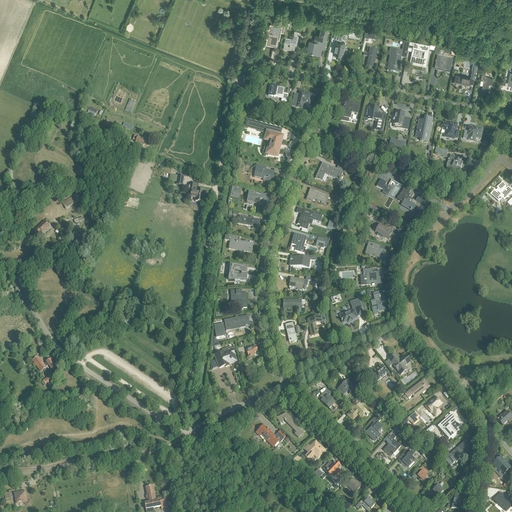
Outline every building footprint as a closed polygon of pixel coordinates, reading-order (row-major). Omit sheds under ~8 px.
[(280,27),(270,25),(269,30),(264,29),(263,29),(264,29),(263,37),(264,38),(264,39),(266,39),(266,38),(268,38),(266,44),(276,46),(276,47),(279,32),(281,33),(283,33),(285,26),(280,25),(280,27)] [(319,55),(321,48),(324,48),(328,31),(321,30),(319,36),(315,35),(314,43),(309,42),(307,52),(319,55)] [(345,52),(346,52),(346,49),(346,48),(344,48),(345,44),(340,43),(341,40),(343,32),(335,30),(333,38),(337,39),(336,42),(333,54),(337,55),(337,57),(336,57),(342,59),(343,52),(345,52)] [(294,45),(294,44),(296,44),(299,32),(295,31),(293,39),(288,38),(287,42),(285,42),(284,49),(288,50),(288,48),(290,49),(290,50),(293,51),(294,45)] [(429,51),(409,47),(408,53),(412,53),(410,64),(422,66),(423,62),(415,60),(416,52),(424,54),(424,56),(428,57),(429,51)] [(366,66),(373,68),(377,50),(370,49),(369,54),(364,53),(363,56),(368,57),(366,66)] [(398,73),(400,62),(402,52),(390,49),(389,56),(392,56),(390,63),(391,63),(390,71),(393,72),(398,73)] [(437,57),(435,69),(450,72),(452,60),(437,57)] [(490,84),(493,85),(494,79),(485,78),(486,73),(483,73),(481,81),(484,81),(482,91),(490,92),(491,88),(489,87),(490,84)] [(472,85),(473,79),(461,77),(461,78),(456,77),(456,76),(454,83),(459,85),(459,86),(464,87),(464,86),(469,87),(469,85),(472,85)] [(277,89),(277,88),(270,86),(268,96),(282,99),(281,102),(286,103),(288,95),(283,94),(284,90),(277,89)] [(296,108),(301,109),(302,103),(310,105),(311,101),(313,101),(314,95),(307,94),(307,93),(304,92),(304,93),(299,92),(298,98),(294,97),(292,107),(296,108)] [(130,99),(125,111),(131,113),(136,101),(130,99)] [(349,122),(348,122),(348,119),(350,119),(351,112),(356,113),(356,115),(359,104),(358,104),(358,105),(353,104),(353,103),(345,102),(344,108),(342,107),(340,117),(342,118),(341,121),(340,120),(340,121),(349,122)] [(370,107),(370,108),(366,107),(363,119),(364,120),(364,121),(365,122),(366,122),(367,121),(368,120),(372,121),(373,122),(373,121),(375,122),(376,122),(374,130),(382,132),(385,115),(379,114),(379,113),(378,112),(377,112),(378,108),(370,107)] [(403,119),(404,114),(396,112),(394,118),(393,120),(393,121),(393,123),(393,124),(393,125),(397,126),(397,128),(407,130),(409,120),(403,119)] [(430,126),(431,126),(432,120),(425,118),(424,121),(419,120),(415,138),(421,139),(420,142),(427,143),(430,129),(430,126)] [(247,121),(245,128),(247,129),(247,128),(260,131),(259,132),(267,134),(265,141),(270,142),(267,154),(277,157),(282,138),(274,136),(276,129),(247,121)] [(115,132),(119,134),(123,123),(120,122),(115,132)] [(455,131),(457,125),(447,123),(447,124),(444,124),(443,128),(446,129),(445,136),(450,137),(449,138),(454,139),(454,138),(457,138),(458,132),(455,131)] [(474,128),(469,127),(468,132),(464,131),(463,139),(468,140),(474,142),(475,137),(480,138),(482,130),(476,128),(476,129),(474,128)] [(135,136),(133,140),(136,142),(135,143),(143,147),(143,145),(148,147),(150,143),(138,137),(135,136)] [(129,143),(118,138),(117,142),(122,144),(127,147),(130,148),(131,146),(128,144),(129,143)] [(403,151),(405,144),(397,143),(398,141),(390,140),(389,147),(396,149),(396,150),(403,151)] [(447,151),(436,149),(435,153),(445,159),(446,158),(445,158),(447,152),(447,151)] [(462,158),(462,159),(456,156),(455,157),(451,155),(448,160),(448,159),(448,160),(450,161),(448,165),(448,166),(448,168),(448,170),(450,171),(456,174),(462,168),(461,168),(462,164),(464,165),(466,161),(462,159),(463,158),(462,158)] [(316,179),(320,181),(323,175),(338,181),(342,172),(345,174),(348,169),(339,165),(337,170),(333,169),(331,172),(327,170),(329,167),(322,164),(316,179)] [(266,182),(272,183),(274,174),(265,172),(266,168),(257,166),(254,178),(264,180),(264,178),(267,178),(266,182)] [(386,183),(380,180),(376,187),(384,191),(383,193),(387,196),(390,191),(387,190),(389,188),(385,185),(386,183)] [(495,191),(491,195),(499,203),(502,199),(505,200),(507,198),(511,193),(511,192),(511,191),(508,188),(507,189),(506,188),(506,187),(503,184),(497,189),(498,190),(496,192),(495,191)] [(202,198),(203,198),(204,193),(203,193),(204,190),(197,189),(196,193),(194,192),(193,197),(195,198),(195,201),(202,202),(202,198)] [(403,206),(407,208),(407,209),(412,211),(414,209),(417,211),(418,210),(421,211),(421,210),(423,211),(427,205),(426,205),(428,202),(419,197),(417,200),(416,201),(415,203),(414,202),(414,201),(409,199),(410,196),(409,195),(411,192),(404,189),(398,200),(404,204),(403,206)] [(325,195),(311,190),(307,201),(312,202),(313,199),(323,203),(322,204),(326,205),(329,197),(325,196),(325,195)] [(263,207),(265,207),(267,197),(265,197),(260,195),(260,197),(255,196),(256,195),(248,193),(246,203),(254,205),(255,200),(259,201),(258,206),(263,207)] [(71,198),(68,200),(68,199),(62,203),(65,209),(74,204),(74,203),(76,202),(73,196),(70,197),(71,198)] [(297,224),(297,225),(300,226),(301,226),(300,228),(299,228),(307,231),(307,230),(306,230),(308,225),(309,225),(309,224),(310,220),(313,221),(315,222),(316,219),(320,221),(321,216),(322,217),(322,216),(304,210),(303,210),(304,210),(302,215),(301,215),(298,225),(297,224)] [(239,216),(238,224),(253,227),(253,229),(256,230),(258,224),(259,224),(260,220),(252,219),(252,217),(253,218),(253,217),(250,217),(250,218),(239,216)] [(330,221),(328,227),(336,230),(338,223),(330,221)] [(41,232),(42,233),(49,226),(45,222),(35,231),(38,235),(41,232)] [(391,235),(396,238),(399,233),(389,227),(387,229),(380,225),(375,233),(378,234),(377,236),(383,239),(384,238),(388,240),(391,235)] [(229,249),(252,253),(253,245),(239,242),(240,238),(225,235),(224,241),(229,242),(230,242),(229,249)] [(297,251),(302,252),(306,238),(294,235),(291,245),(296,247),(296,246),(298,247),(297,251)] [(325,246),(325,244),(325,243),(325,240),(318,239),(316,247),(324,249),(324,246),(325,246)] [(366,255),(386,262),(389,253),(379,250),(380,247),(369,243),(366,255)] [(292,254),(290,267),(309,270),(310,261),(312,261),(313,261),(318,260),(318,258),(312,257),(292,254)] [(230,264),(228,280),(247,279),(247,267),(230,264)] [(361,286),(368,285),(372,285),(372,286),(374,285),(374,284),(382,284),(381,273),(370,274),(370,270),(364,271),(364,276),(360,277),(361,286)] [(291,278),(289,288),(297,289),(297,291),(302,292),(303,286),(307,286),(307,281),(304,281),(291,278)] [(247,308),(246,294),(241,294),(241,291),(231,291),(231,311),(243,310),(243,308),(247,308)] [(382,305),(381,303),(384,302),(382,294),(380,295),(379,292),(372,294),(374,301),(371,302),(373,309),(372,309),(373,314),(378,313),(377,311),(385,309),(384,304),(382,305)] [(284,310),(301,309),(301,305),(305,305),(305,301),(301,301),(301,300),(283,301),(284,310)] [(354,311),(340,315),(343,323),(347,322),(348,323),(350,322),(352,321),(352,320),(357,318),(356,316),(358,316),(358,317),(363,315),(361,307),(360,307),(358,301),(351,303),(354,311)] [(15,318),(18,323),(24,319),(22,314),(15,318)] [(6,317),(7,320),(2,323),(4,327),(13,322),(9,315),(6,317)] [(225,321),(227,332),(250,327),(248,316),(225,321)] [(309,324),(306,325),(307,328),(309,327),(311,336),(318,335),(316,324),(322,322),(321,317),(308,320),(309,324)] [(285,325),(289,342),(297,340),(292,324),(285,325)] [(31,327),(13,337),(16,342),(34,332),(31,327)] [(255,355),(254,352),(258,351),(256,346),(246,350),(249,357),(255,355)] [(216,361),(210,363),(212,370),(219,368),(219,369),(222,368),(225,367),(228,366),(228,365),(232,363),(231,361),(235,359),(234,355),(233,350),(228,352),(227,349),(222,351),(223,353),(214,356),(216,361)] [(410,363),(405,356),(398,361),(396,358),(397,358),(394,355),(388,360),(388,361),(385,363),(389,368),(393,365),(401,375),(406,371),(403,368),(410,363)] [(52,358),(46,362),(46,363),(44,364),(38,357),(32,361),(41,373),(47,369),(46,367),(48,366),(51,369),(55,366),(53,363),(54,362),(52,358)] [(376,380),(377,382),(388,373),(382,366),(371,374),(373,376),(370,378),(373,382),(376,380)] [(43,387),(46,385),(51,381),(48,377),(43,381),(41,383),(43,387)] [(348,391),(350,394),(356,388),(348,381),(345,383),(344,382),(337,390),(343,395),(348,391)] [(401,393),(399,395),(401,397),(404,395),(405,396),(403,397),(406,400),(407,399),(408,400),(412,396),(415,400),(420,395),(429,388),(425,382),(419,387),(418,385),(407,394),(404,390),(401,393)] [(398,383),(395,385),(397,388),(401,393),(404,390),(400,385),(398,383)] [(322,396),(325,398),(321,402),(329,410),(332,406),(336,410),(338,407),(337,407),(335,405),(328,397),(330,394),(327,391),(322,396)] [(359,392),(357,393),(360,396),(356,401),(359,403),(363,399),(363,398),(364,397),(359,392)] [(432,413),(436,418),(441,413),(437,409),(442,404),(436,398),(432,401),(432,400),(428,403),(429,404),(425,407),(431,414),(432,413)] [(357,413),(364,419),(368,414),(359,405),(356,402),(350,409),(352,411),(348,416),(351,420),(357,413)] [(508,422),(509,424),(511,421),(511,417),(508,412),(503,416),(503,415),(497,420),(503,426),(508,422)] [(295,434),(298,438),(305,432),(302,429),(301,429),(290,418),(290,417),(286,413),(277,418),(280,423),(285,420),(297,432),(295,434)] [(374,424),(365,433),(370,438),(371,437),(376,441),(377,440),(377,441),(378,440),(377,440),(381,436),(377,432),(381,428),(377,424),(383,418),(379,414),(371,421),(374,424)] [(413,417),(411,414),(401,423),(403,425),(406,423),(413,417)] [(451,416),(439,427),(443,432),(445,430),(452,438),(458,432),(457,430),(460,427),(455,422),(454,423),(453,421),(454,419),(451,416)] [(263,426),(257,432),(273,448),(279,441),(281,442),(283,440),(282,440),(277,435),(275,437),(263,426)] [(383,451),(391,458),(400,447),(393,441),(396,438),(394,436),(397,432),(395,429),(389,436),(391,438),(386,444),(388,446),(383,451)] [(425,433),(419,437),(416,440),(418,442),(426,435),(425,433)] [(460,459),(459,459),(472,446),(467,440),(450,456),(448,454),(443,459),(450,467),(455,462),(456,463),(460,459)] [(309,460),(314,455),(318,459),(325,451),(315,442),(306,451),(308,454),(305,457),(309,460)] [(406,458),(402,462),(409,468),(410,467),(411,466),(413,464),(413,463),(414,461),(415,461),(411,458),(410,457),(412,454),(414,452),(410,448),(403,455),(406,457),(406,458)] [(291,462),(294,464),(300,459),(297,456),(291,462)] [(496,463),(493,465),(497,469),(504,476),(506,474),(511,468),(511,467),(502,458),(500,459),(500,458),(497,461),(497,462),(496,463)] [(334,473),(338,477),(341,473),(337,470),(341,467),(336,462),(331,467),(328,465),(323,469),(331,477),(334,473)] [(420,474),(417,477),(425,485),(430,480),(424,475),(427,472),(422,467),(418,472),(420,474)] [(318,472),(311,479),(315,483),(322,476),(318,472)] [(42,488),(47,487),(46,478),(39,480),(40,484),(41,484),(42,488)] [(359,493),(357,491),(361,487),(353,479),(349,484),(346,482),(342,486),(344,488),(346,486),(356,495),(359,493)] [(436,482),(432,486),(435,489),(432,491),(438,497),(443,492),(440,489),(441,488),(436,482)] [(148,503),(144,504),(145,510),(161,507),(160,501),(155,502),(152,486),(145,488),(148,503)] [(30,502),(30,501),(27,499),(25,499),(24,493),(15,495),(17,503),(23,502),(23,504),(27,506),(28,506),(30,502)] [(501,494),(494,501),(505,511),(506,511),(511,506),(511,495),(508,500),(501,494)] [(368,511),(375,505),(368,499),(365,497),(359,503),(355,507),(358,509),(361,506),(367,511),(368,511)] [(460,507),(461,507),(462,499),(454,498),(453,506),(452,505),(451,509),(459,511),(460,507)] [(167,511),(174,511),(173,511),(171,502),(166,503),(167,511)]
